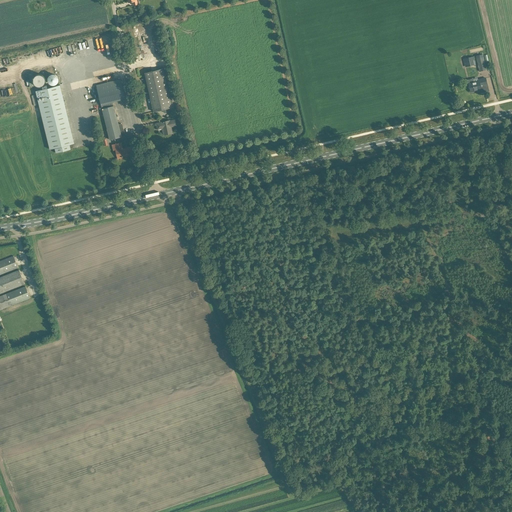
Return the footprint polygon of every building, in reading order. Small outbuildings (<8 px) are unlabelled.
[(476,56),(480,71),(486,70),(483,54),(476,56)] [(464,59),(466,67),(475,65),(474,56),(469,57),(468,55),(465,56),(465,58),(464,59)] [(165,68),(150,72),(145,73),(154,112),(173,107),(165,68)] [(46,80),(54,85),(59,77),(51,72),(46,80)] [(44,76),(35,74),(33,83),(42,85),(44,76)] [(469,83),(469,86),(470,91),(477,89),(477,90),(481,89),(480,85),(483,84),(483,86),(488,85),(486,78),(482,79),(483,80),(469,83)] [(126,99),(121,79),(96,85),(110,139),(124,136),(125,135),(123,124),(121,123),(118,124),(113,102),(126,99)] [(60,85),(36,91),(39,105),(64,99),(60,85)] [(64,99),(39,105),(43,118),(50,149),(55,148),(56,153),(71,149),(69,144),(74,143),(64,99)] [(170,120),(165,121),(156,123),(157,130),(163,128),(165,135),(170,134),(173,133),(171,127),(176,126),(175,119),(170,120)] [(121,143),(115,144),(112,145),(113,150),(116,150),(117,154),(118,159),(122,157),(122,156),(125,155),(126,157),(134,155),(132,146),(123,148),(121,143)] [(0,309),(11,305),(30,298),(25,287),(7,294),(0,296),(0,293),(25,284),(19,270),(0,277),(0,274),(18,268),(14,256),(0,261),(0,309)]
